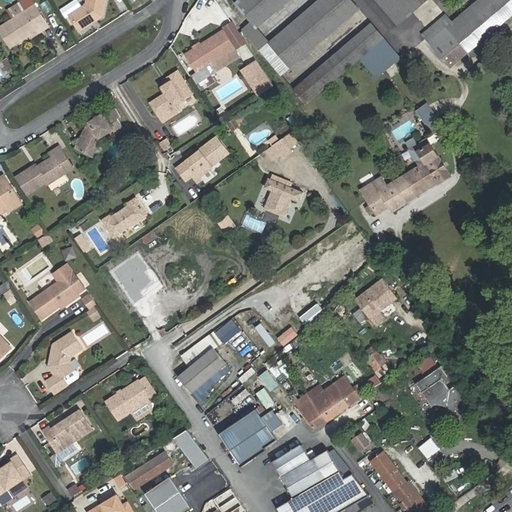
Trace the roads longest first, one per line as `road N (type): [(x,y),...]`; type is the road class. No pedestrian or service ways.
road 1 (residential): [(0,140),(152,52),(169,29),(173,0)]
road 2 (unknown): [(153,361),(162,346),(329,227)]
road 3 (residential): [(161,0),(0,108)]
